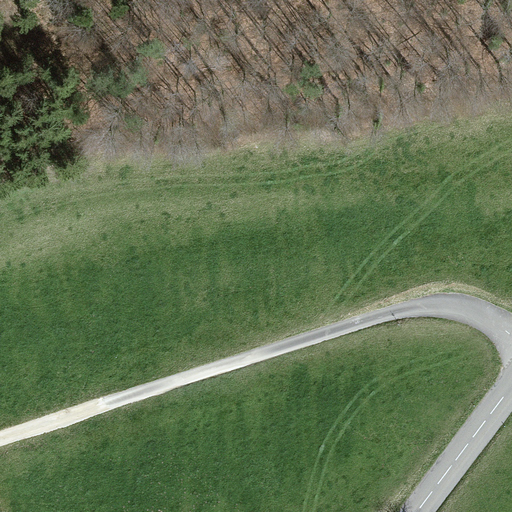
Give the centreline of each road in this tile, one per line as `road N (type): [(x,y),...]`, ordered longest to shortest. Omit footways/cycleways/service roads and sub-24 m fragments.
road 1 (track): [(0,437),(410,307),(467,309),(511,334)]
road 2 (secondary): [(511,384),(416,511)]
